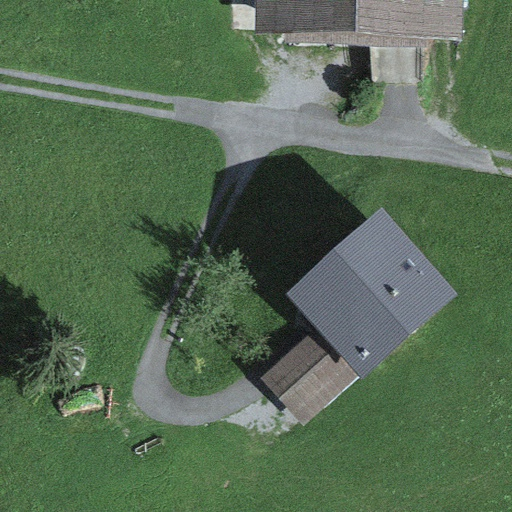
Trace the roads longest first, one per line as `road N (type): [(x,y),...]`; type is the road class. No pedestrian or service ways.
road 1 (track): [(0,77),(511,167)]
road 2 (track): [(262,124),(151,372),(159,400),(186,411),(221,405),(255,386)]
